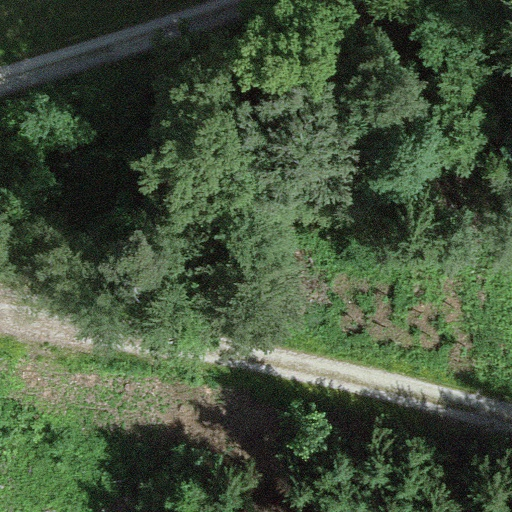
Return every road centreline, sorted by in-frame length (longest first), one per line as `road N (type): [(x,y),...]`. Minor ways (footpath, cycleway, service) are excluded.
road 1 (track): [(0,312),(363,377),(511,415)]
road 2 (track): [(232,0),(142,41),(0,81)]
